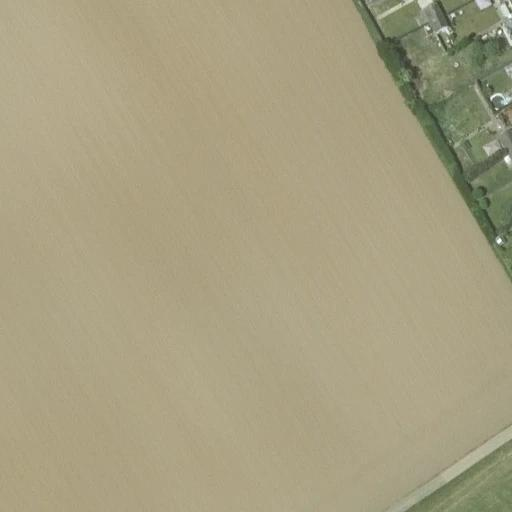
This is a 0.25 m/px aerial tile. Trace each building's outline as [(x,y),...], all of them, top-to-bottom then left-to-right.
[(371,0),(378,14),(408,0),(371,0)] [(511,0),(502,0),(511,18),(511,0)] [(435,9),(422,15),(428,27),(441,21),(435,9)] [(441,21),(428,27),(434,39),(447,33),(441,21)] [(511,26),(501,33),(510,50),(511,49),(511,26)] [(477,116),(470,105),(458,113),(465,124),(477,116)] [(511,142),(508,136),(496,143),(503,154),(511,149),(511,142)] [(511,149),(503,154),(510,166),(511,164),(511,149)]
